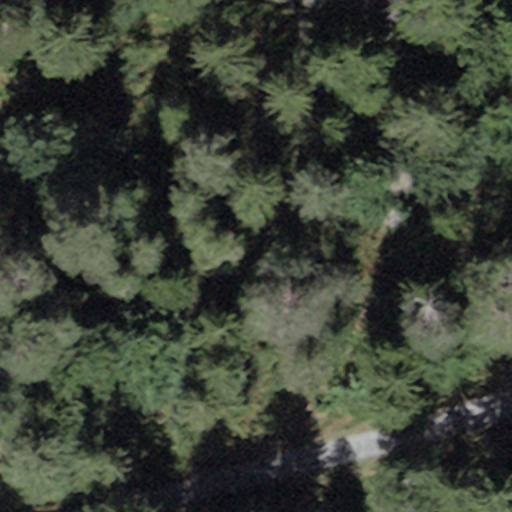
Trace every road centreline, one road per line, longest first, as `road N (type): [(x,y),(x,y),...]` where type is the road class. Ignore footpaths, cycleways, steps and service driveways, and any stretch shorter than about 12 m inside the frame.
road 1 (track): [(511,381),(440,414),(183,495),(92,511)]
road 2 (track): [(511,61),(374,0)]
